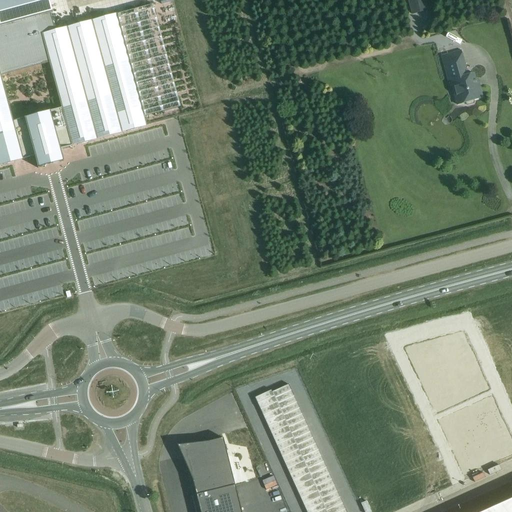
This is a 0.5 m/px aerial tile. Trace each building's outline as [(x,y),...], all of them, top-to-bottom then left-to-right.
[(0,0),(0,165),(2,165),(23,159),(28,158),(35,156),(36,161),(36,163),(42,161),(44,160),(44,161),(45,162),(45,163),(47,164),(48,165),(50,165),(51,164),(53,163),(54,162),(55,161),(54,161),(55,160),(55,159),(55,158),(59,156),(62,155),(61,149),(68,148),(72,146),(72,147),(72,146),(94,140),(118,134),(144,127),(147,126),(146,124),(144,117),(130,61),(122,35),(117,14),(116,14),(85,22),(55,30),(53,24),(50,13),(53,12),(49,0),(0,0)] [(428,10),(425,0),(408,0),(412,15),(428,10)] [(474,100),(482,98),(479,86),(477,86),(474,73),(467,75),(461,51),(441,56),(448,81),(452,80),(454,86),(453,88),(455,94),(457,95),(462,94),(465,103),(466,105),(468,106),(474,104),(475,102),(474,100)] [(511,321),(497,329),(511,359),(511,321)] [(461,329),(408,349),(436,411),(487,388),(461,329)] [(333,378),(323,383),(331,400),(327,402),(368,492),(434,462),(393,372),(388,374),(380,357),(333,378)] [(289,385),(272,392),(274,396),(275,398),(291,391),(289,385)] [(271,390),(255,398),(256,400),(257,404),(274,396),(272,392),(271,390)] [(291,391),(275,398),(277,402),(277,404),(294,397),(291,391)] [(274,396),(257,404),(260,410),(277,402),(275,398),(274,396)] [(294,397),(277,404),(279,408),(280,410),(297,402),(294,397)] [(511,442),(492,398),(441,421),(465,474),(511,452),(511,442)] [(277,402),(260,410),(263,416),(279,408),(277,404),(277,402)] [(297,402),(280,410),(282,414),(283,416),(299,408),(297,402)] [(279,408),(263,416),(266,422),(282,414),(280,410),(279,408)] [(299,408),(283,416),(285,420),(286,422),(302,414),(299,408)] [(282,414),(266,422),(268,427),(285,420),(283,416),(282,414)] [(302,414),(286,422),(287,426),(288,428),(305,420),(302,414)] [(285,420),(268,427),(271,433),(287,426),(286,422),(285,420)] [(305,420),(288,428),(290,432),(291,434),(307,426),(305,420)] [(287,426),(271,433),(274,439),(290,432),(288,428),(287,426)] [(307,426),(291,434),(293,438),(294,440),(310,432),(307,426)] [(290,432),(274,439),(276,445),(293,438),(291,434),(290,432)] [(310,432),(294,440),(295,444),(296,446),(313,438),(310,432)] [(188,460),(184,462),(186,467),(189,466),(200,511),(241,511),(223,438),(184,448),(188,460)] [(293,438),(276,445),(279,451),(295,444),(294,440),(293,438)] [(313,438),(296,446),(298,450),(299,451),(315,444),(313,438)] [(295,444),(279,451),(282,457),(298,450),(296,446),(295,444)] [(315,444),(299,451),(301,456),(302,457),(318,450),(315,444)] [(298,450),(282,457),(284,463),(301,456),(299,451),(298,450)] [(318,450),(302,457),(304,461),(304,463),(321,456),(318,450)] [(301,456),(284,463),(287,469),(304,461),(302,457),(301,456)] [(321,456),(304,463),(306,467),(307,469),(324,462),(321,456)] [(304,461),(287,469),(290,475),(306,467),(304,463),(304,461)] [(324,462),(307,469),(309,473),(310,475),(326,468),(324,462)] [(306,467),(290,475),(293,481),(309,473),(307,469),(306,467)] [(326,468),(310,475),(312,479),(313,481),(329,474),(326,468)] [(309,473),(293,481),(295,487),(312,479),(310,475),(309,473)] [(329,474),(313,481),(314,485),(315,487),(332,480),(329,474)] [(312,479),(295,487),(298,493),(314,485),(313,481),(312,479)] [(332,480),(315,487),(317,491),(318,493),(334,486),(332,480)] [(314,485),(298,493),(301,499),(317,491),(315,487),(314,485)] [(334,486),(318,493),(320,497),(321,499),(337,492),(334,486)] [(317,491),(301,499),(303,505),(320,497),(318,493),(317,491)] [(337,492),(321,499),(322,503),(323,505),(340,497),(337,492)] [(320,497),(303,505),(306,510),(322,503),(321,499),(320,497)] [(340,497),(323,505),(325,509),(326,511),(342,503),(340,497)] [(511,511),(511,498),(506,501),(482,511),(511,511)] [(322,503),(306,510),(306,511),(318,511),(325,509),(323,505),(322,503)] [(342,503),(326,511),(339,511),(345,509),(342,503)]
